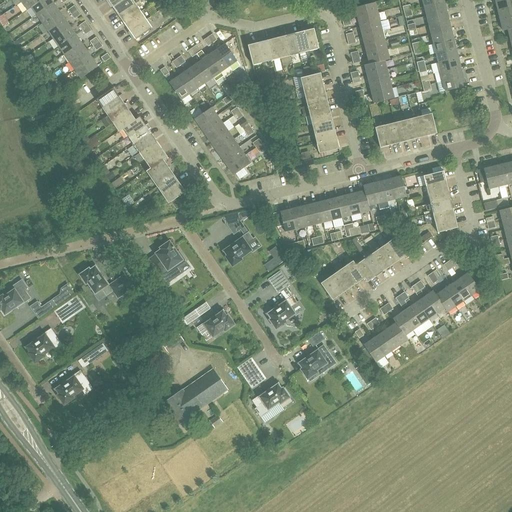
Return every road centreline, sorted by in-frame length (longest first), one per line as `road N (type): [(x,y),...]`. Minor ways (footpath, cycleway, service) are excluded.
road 1 (residential): [(360,172),(327,17),(315,12),(259,27),(208,19)]
road 2 (residential): [(181,219),(0,264)]
road 3 (residential): [(181,219),(278,359)]
road 4 (residential): [(230,202),(214,192),(132,72)]
road 5 (residential): [(345,314),(472,226)]
road 6 (residential): [(230,202),(360,172)]
road 7 (residential): [(494,126),(468,0)]
